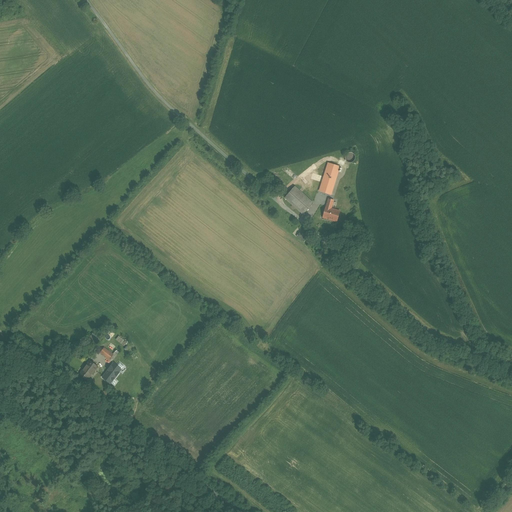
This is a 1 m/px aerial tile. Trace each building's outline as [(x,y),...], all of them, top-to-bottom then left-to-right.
[(355,159),(355,157),(355,156),(354,154),(352,153),(350,152),(348,153),(346,154),(345,156),(345,158),(345,160),(346,161),(348,162),(350,163),(352,162),(354,161),(355,159)] [(328,163),(321,185),(318,196),(328,199),(333,201),(340,203),(343,192),(332,189),(333,187),(337,188),(338,185),(334,183),(339,167),(328,163)] [(264,165),(257,173),(261,176),(264,173),(268,168),(264,165)] [(356,172),(344,168),(340,181),(352,184),(356,172)] [(278,185),(264,173),(261,176),(260,176),(275,189),(278,185)] [(313,203),(295,186),(284,198),(303,215),(313,203)] [(328,199),(326,207),(323,217),(328,219),(329,219),(333,220),(337,221),(340,211),(331,209),(333,201),(328,199)] [(308,237),(301,231),(296,236),(303,242),(308,237)] [(126,346),(129,341),(120,335),(117,340),(126,346)] [(97,342),(90,337),(86,342),(94,348),(97,342)] [(115,352),(106,346),(100,353),(109,359),(110,359),(115,352)] [(90,361),(79,375),(87,380),(97,366),(90,361)] [(110,383),(121,369),(114,363),(103,377),(110,383)]
